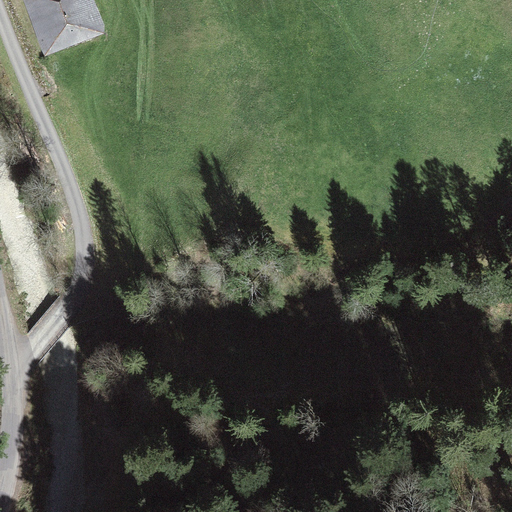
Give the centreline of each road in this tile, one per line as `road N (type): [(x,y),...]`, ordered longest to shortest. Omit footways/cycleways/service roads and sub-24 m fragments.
road 1 (track): [(11,365),(73,305),(85,260),(75,199),(0,12)]
road 2 (unclassified): [(0,295),(12,395),(0,497)]
